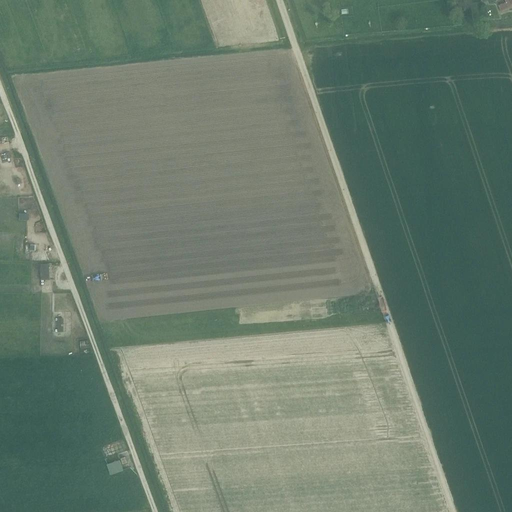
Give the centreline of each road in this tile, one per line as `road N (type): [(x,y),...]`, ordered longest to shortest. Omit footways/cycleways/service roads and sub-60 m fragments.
road 1 (track): [(453,511),(279,0)]
road 2 (track): [(154,511),(0,88)]
